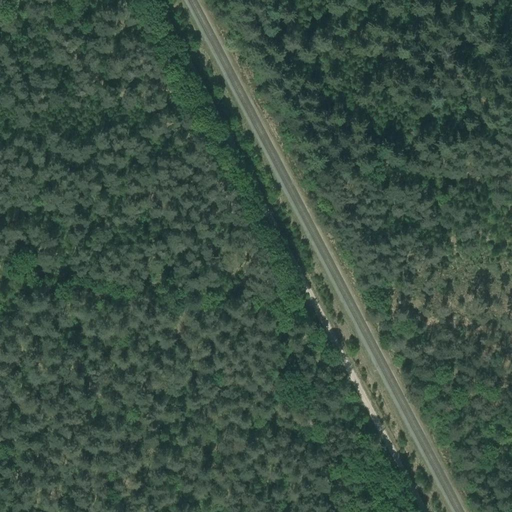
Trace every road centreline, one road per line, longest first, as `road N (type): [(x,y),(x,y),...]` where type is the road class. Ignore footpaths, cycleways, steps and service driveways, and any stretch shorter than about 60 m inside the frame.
road 1 (track): [(153,0),(424,511)]
road 2 (track): [(327,511),(275,301),(0,263)]
road 3 (track): [(126,0),(0,32)]
